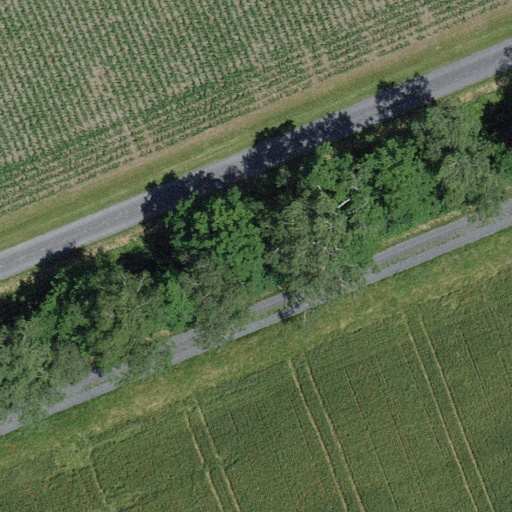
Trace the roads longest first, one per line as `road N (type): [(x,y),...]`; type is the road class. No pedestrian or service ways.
road 1 (track): [(511,60),(0,273)]
road 2 (track): [(0,431),(511,220)]
